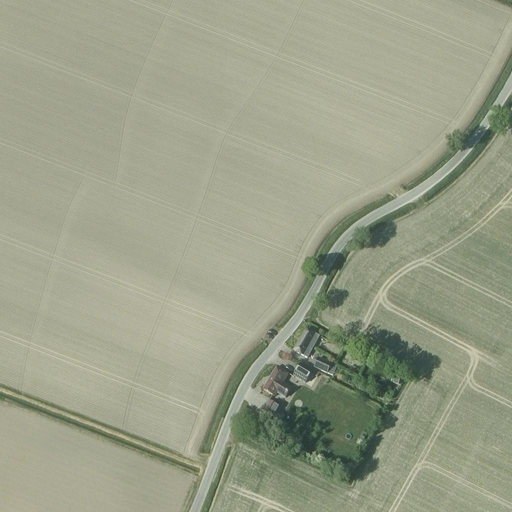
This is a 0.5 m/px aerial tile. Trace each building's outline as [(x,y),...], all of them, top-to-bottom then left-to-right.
[(307,359),(319,337),(306,329),(294,351),(307,359)] [(333,376),(337,367),(332,365),(332,364),(319,358),(314,368),(327,374),(333,376)] [(305,384),(311,374),(318,377),(320,373),(313,369),(312,372),(301,365),(294,377),(305,384)] [(285,398),(291,388),(283,383),(289,374),(277,367),(263,390),(275,397),(277,393),(285,398)] [(391,382),(398,385),(401,378),(394,375),(391,382)] [(273,416),(279,407),(269,401),(263,411),(273,416)]
